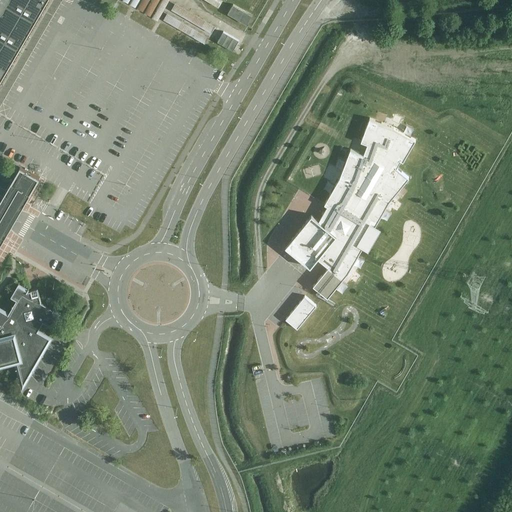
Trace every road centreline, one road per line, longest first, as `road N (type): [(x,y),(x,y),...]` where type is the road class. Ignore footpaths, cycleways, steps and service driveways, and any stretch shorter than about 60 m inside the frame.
road 1 (secondary): [(192,270),(185,244),(203,198),(322,0)]
road 2 (secondary): [(293,0),(163,238),(145,255)]
road 3 (track): [(262,301),(257,196),(333,69),(353,50)]
road 4 (unclassified): [(226,511),(175,371),(182,327)]
road 5 (unclassified): [(139,329),(197,511)]
